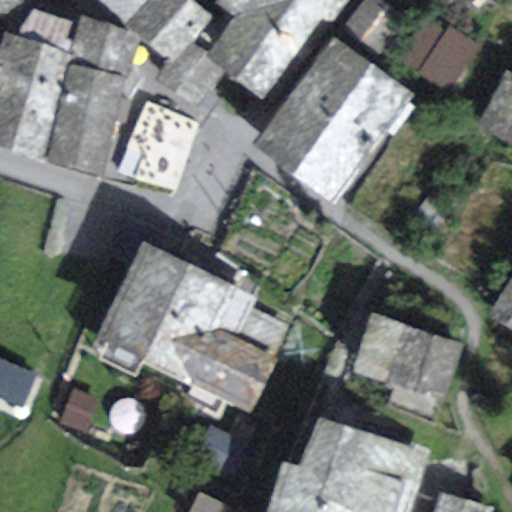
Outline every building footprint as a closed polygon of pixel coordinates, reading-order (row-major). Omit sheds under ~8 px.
[(0,0),(0,16),(13,24),(27,0),(0,0)] [(94,0),(117,17),(128,0),(94,0)] [(209,13),(177,0),(157,0),(132,60),(180,80),(209,13)] [(332,0),(220,0),(214,10),(233,22),(199,73),(258,112),(332,0)] [(21,43),(8,37),(0,63),(0,136),(35,148),(67,27),(33,15),(21,43)] [(132,39),(83,24),(49,156),(99,168),(132,39)] [(407,96),(336,45),(266,143),(336,194),(407,96)] [(511,143),(511,63),(503,59),(472,124),(511,143)] [(293,325),(138,251),(94,344),(248,418),(293,325)] [(511,282),(493,313),(511,324),(511,282)] [(431,406),(456,339),(377,311),(352,379),(431,406)] [(400,511),(421,456),(325,424),(304,474),(288,469),(274,511),(400,511)] [(486,511),(487,510),(445,498),(440,511),(486,511)]
